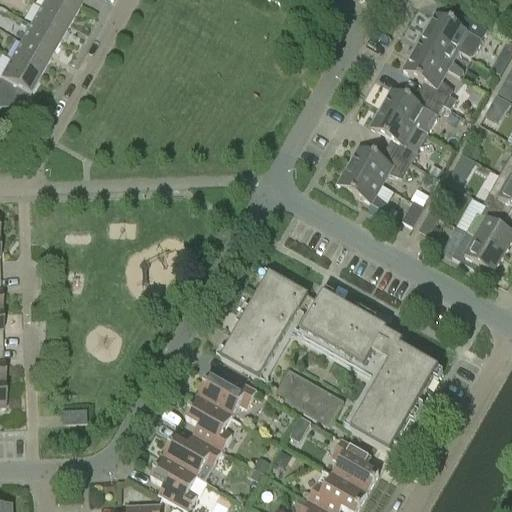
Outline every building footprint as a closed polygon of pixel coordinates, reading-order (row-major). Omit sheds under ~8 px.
[(47,0),(41,11),(70,27),(80,9),(64,0),(47,0)] [(70,27),(41,11),(31,29),(60,45),(70,27)] [(468,23),(462,32),(435,17),(424,36),(458,55),(470,62),(487,33),(468,23)] [(60,45),(31,29),(21,46),(49,63),(60,45)] [(414,55),(447,75),(460,82),(463,75),(452,66),(458,55),(424,36),(414,55)] [(49,63),(21,46),(10,64),(39,81),(49,63)] [(449,115),(455,105),(449,101),(453,94),(441,85),(447,75),(414,55),(403,74),(430,90),(424,99),(443,110),(443,111),(449,115)] [(0,58),(0,111),(18,111),(26,97),(29,99),(39,81),(10,64),(10,65),(0,58)] [(497,63),(493,70),(502,76),(506,68),(497,63)] [(462,83),(472,89),(477,81),(466,75),(462,83)] [(508,104),(511,97),(511,94),(502,89),(497,98),(508,104)] [(381,113),(427,139),(443,111),(443,110),(424,99),(419,109),(392,93),(381,113)] [(497,126),(508,107),(497,100),(486,119),(497,126)] [(370,132),(397,147),(392,157),(411,168),(427,139),(381,113),(370,132)] [(468,158),(475,163),(481,152),(474,148),(468,158)] [(348,170),(382,189),(388,178),(402,183),(411,168),(392,157),(386,166),(359,151),(348,170)] [(499,179),(511,186),(511,160),(499,179)] [(371,208),(383,215),(387,209),(376,200),(382,189),(348,170),(337,189),(371,208)] [(486,210),(507,222),(511,213),(511,186),(499,179),(488,199),(492,201),(486,210)] [(422,211),(429,200),(419,195),(413,206),(422,211)] [(411,233),(423,213),(412,207),(401,226),(411,233)] [(466,237),(504,259),(511,245),(511,238),(501,232),(507,222),(486,210),(481,220),(477,218),(466,237)] [(430,215),(418,236),(429,242),(431,237),(435,231),(441,221),(430,215)] [(440,234),(435,231),(431,237),(429,242),(434,245),(440,234)] [(479,278),(482,273),(493,279),(504,259),(466,237),(454,231),(440,256),(479,278)] [(260,384),(308,299),(269,277),(220,361),(260,384)] [(390,458),(438,374),(400,352),(406,341),(389,331),(387,335),(323,299),(301,338),(364,374),(373,359),(389,368),(350,435),(390,458)] [(329,433),(344,406),(288,374),(273,400),(329,433)] [(197,402),(232,422),(239,409),(247,413),(257,395),(227,379),(222,389),(209,381),(197,402)] [(193,439),(222,456),(232,439),(225,434),(232,422),(197,402),(185,422),(198,430),(193,439)] [(62,430),(87,429),(87,414),(62,416),(62,430)] [(295,431),(305,436),(311,426),(301,421),(295,431)] [(162,462),(197,482),(204,469),(212,474),(222,456),(193,439),(187,449),(174,442),(162,462)] [(332,479),(367,499),(378,478),(365,471),(371,461),(342,444),(332,462),(339,466),(332,479)] [(274,464),(283,469),(289,459),(280,454),(274,464)] [(197,482),(162,462),(151,483),(164,490),(158,500),(178,511),(189,511),(197,499),(190,495),(197,482)] [(253,472),(266,479),(271,469),(259,462),(253,472)] [(254,475),(250,481),(260,487),(264,480),(254,475)] [(307,505),(319,511),(359,511),(367,499),(332,479),(325,492),(317,488),(307,505)]
